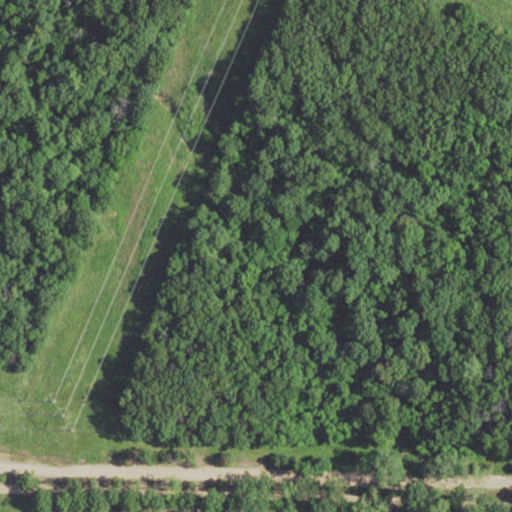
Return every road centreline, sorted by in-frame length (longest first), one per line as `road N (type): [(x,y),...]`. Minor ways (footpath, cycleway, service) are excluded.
road 1 (residential): [(511,505),(0,489)]
road 2 (residential): [(0,466),(511,481)]
